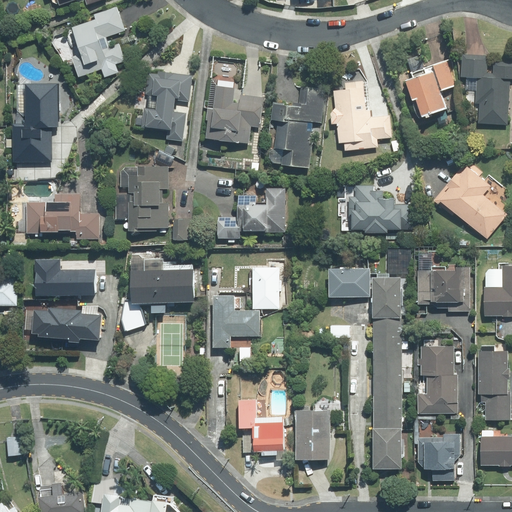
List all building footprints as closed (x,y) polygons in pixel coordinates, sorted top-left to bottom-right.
[(82,0),(85,6),(102,0),(50,0),(54,10),(81,0),(82,0)] [(73,36),(55,42),(61,60),(68,58),(76,80),(101,71),(103,79),(119,74),(116,65),(123,63),(118,48),(112,50),(108,38),(125,33),(116,8),(91,16),(92,21),(70,29),(73,36)] [(488,57),(461,56),(460,79),(466,79),(465,108),(477,108),(476,123),(508,125),(510,80),(511,80),(511,61),(493,61),(492,72),(487,71),(488,57)] [(410,78),(404,80),(415,121),(446,112),(440,93),(454,89),(447,63),(409,73),(410,78)] [(192,77),(148,72),(146,93),(135,92),(131,129),(167,133),(166,139),(183,141),(186,113),(173,112),(174,102),(178,102),(178,95),(190,97),(192,77)] [(235,82),(210,80),(204,140),(247,145),(249,127),(259,129),(262,97),(240,95),(239,105),(232,104),(235,82)] [(343,91),(330,92),(331,127),(337,127),(337,144),(342,144),(343,149),(376,149),(376,139),(390,139),(389,116),(371,117),(371,81),(343,82),(343,91)] [(13,163),(50,163),(50,132),(59,132),(60,85),(19,84),(19,112),(14,112),(13,163)] [(308,169),(312,125),(322,125),(325,90),(301,88),(300,105),(273,103),(271,124),(275,124),(271,166),(308,169)] [(156,167),(156,153),(149,153),(148,164),(141,163),(141,167),(120,167),(119,191),(113,191),(112,221),(126,221),(125,232),(169,233),(170,168),(156,167)] [(482,173),(466,161),(434,202),(453,216),(454,215),(487,241),(507,214),(483,196),(490,186),(479,177),(482,173)] [(238,181),(223,180),(222,191),(237,192),(238,181)] [(336,198),(338,198),(337,219),(342,219),(341,231),(362,232),(362,234),(385,236),(386,231),(414,233),(416,207),(394,205),(394,200),(382,199),(383,188),(345,185),(344,191),(336,191),(336,198)] [(238,219),(216,218),(216,241),(240,241),(240,232),(284,233),(284,189),(265,189),(265,205),(257,205),(257,198),(238,198),(238,219)] [(52,205),(25,204),(24,235),(74,237),(73,240),(99,241),(100,212),(80,211),(81,197),(53,196),(52,205)] [(191,221),(172,220),(171,242),(190,243),(191,221)] [(164,305),(192,303),(189,264),(163,266),(162,258),(128,260),(131,298),(125,301),(120,319),(126,333),(146,325),(139,307),(150,306),(151,315),(164,314),(164,305)] [(96,262),(35,261),(34,277),(34,295),(36,295),(96,296),(96,262)] [(469,313),(469,267),(415,267),(415,306),(430,306),(430,309),(447,309),(447,313),(469,313)] [(497,284),(483,283),(482,316),(496,316),(502,316),(501,319),(511,319),(511,316),(511,315),(511,267),(498,267),(497,284)] [(280,271),(252,270),(250,310),(278,311),(280,271)] [(369,270),(327,270),(327,299),(369,298),(369,270)] [(374,276),(374,281),(371,281),(371,469),(401,469),(401,350),(407,350),(407,340),(401,340),(401,281),(387,281),(387,276),(374,276)] [(0,280),(0,306),(17,307),(17,280),(0,280)] [(223,299),(212,299),(210,346),(229,346),(229,337),(258,338),(259,313),(242,313),(243,293),(224,292),(223,299)] [(48,312),(25,310),(23,330),(32,331),(31,336),(40,336),(40,339),(66,342),(66,345),(77,346),(77,340),(99,342),(103,306),(82,304),(81,312),(48,308),(48,312)] [(350,326),(329,325),(329,328),(316,328),(316,339),(350,339),(350,326)] [(285,337),(273,337),(272,354),(284,355),(285,337)] [(463,379),(465,339),(421,338),(420,362),(417,362),(416,368),(419,368),(419,378),(424,378),(424,394),(415,393),(414,415),(456,416),(457,379),(463,379)] [(478,345),(478,351),(477,397),(481,397),(481,421),(511,422),(511,396),(507,396),(508,351),(496,351),(496,345),(478,345)] [(255,401),(238,401),(237,430),(251,431),(251,453),(260,453),(260,458),(273,459),(273,463),(284,464),(285,420),(255,419),(255,401)] [(330,413),(314,413),(294,412),(293,460),(329,460),(330,413)] [(418,422),(417,470),(431,470),(431,483),(454,483),(455,462),(460,462),(461,434),(442,434),(442,436),(434,436),(434,422),(418,422)] [(495,432),(478,432),(478,468),(511,468),(511,437),(494,437),(495,432)] [(22,455),(21,435),(6,436),(8,456),(22,455)] [(176,511),(167,502),(122,498),(124,480),(90,477),(87,503),(99,504),(98,511),(176,511)] [(84,511),(81,491),(61,494),(59,482),(35,485),(39,511),(84,511)] [(8,511),(0,501),(0,511),(8,511)]
